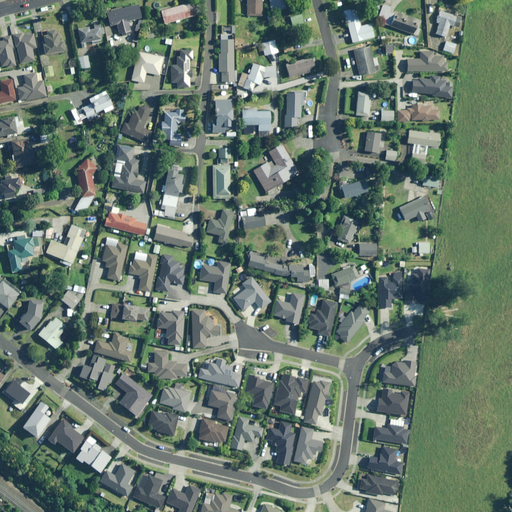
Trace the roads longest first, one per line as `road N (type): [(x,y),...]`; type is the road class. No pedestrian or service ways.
road 1 (residential): [(349,371),(337,465),(325,486),(294,493),(145,449),(0,340)]
road 2 (residential): [(329,145),(334,66),(316,0)]
